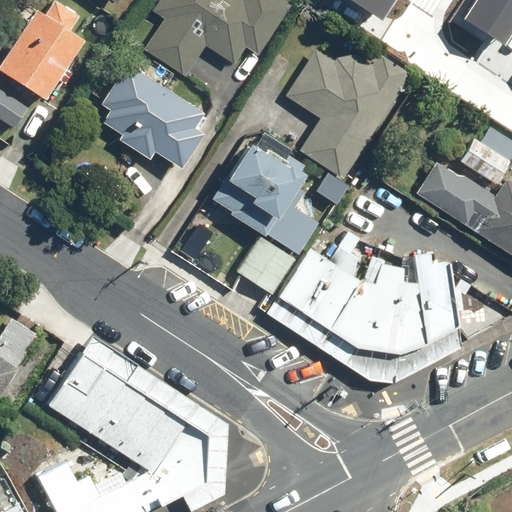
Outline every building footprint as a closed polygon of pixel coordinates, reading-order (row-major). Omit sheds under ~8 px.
[(0,59),(0,71),(41,98),(80,38),(65,28),(74,14),(53,0),(49,0),(41,13),(33,8),(0,59)] [(140,50),(181,76),(201,46),(230,65),(242,47),(253,54),(287,3),(282,0),(154,0),(148,10),(160,18),(140,50)] [(352,0),(377,16),(387,0),(352,0)] [(511,0),(467,0),(455,19),(501,47),(511,29),(511,0)] [(338,177),(405,72),(375,53),(368,64),(351,53),(334,57),(331,61),(311,49),(282,95),(317,117),(295,150),(338,177)] [(199,131),(191,126),(200,112),(124,63),(98,103),(106,109),(99,121),(117,133),(114,138),(146,158),(151,150),(176,166),(199,131)] [(0,122),(10,129),(26,107),(0,89),(0,122)] [(491,182),(511,147),(511,141),(486,126),(477,141),(471,137),(456,161),(491,182)] [(232,216),(260,234),(300,169),(297,168),(300,163),(283,153),(278,161),(244,140),(209,198),(234,213),(232,216)] [(413,192),(511,255),(511,183),(503,178),(491,195),(459,174),(452,173),(433,161),(413,192)] [(271,238),(292,252),(311,222),(291,208),(271,238)] [(275,294),(351,344),(393,350),(421,340),(496,303),(447,273),(445,261),(431,262),(430,252),(398,258),(355,239),(344,229),(325,258),(307,246),(275,294)] [(233,270),(268,293),(290,258),(256,236),(233,270)] [(0,383),(33,334),(8,318),(0,330),(0,383)] [(203,431),(78,351),(44,403),(144,468),(97,493),(86,473),(75,480),(62,459),(34,474),(54,511),(69,511),(77,508),(78,511),(134,511),(201,477),(203,431)] [(0,505),(0,511),(17,511),(12,500),(0,505)]
